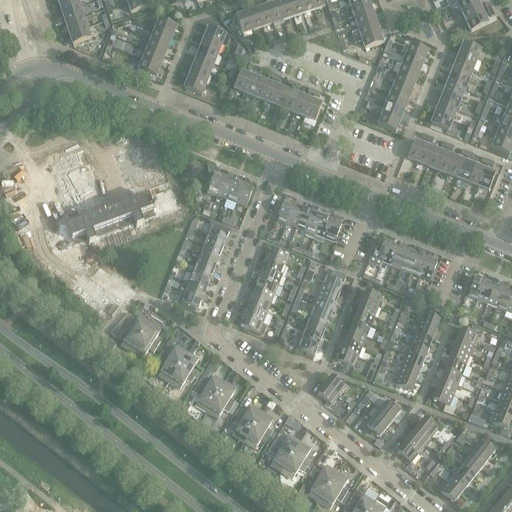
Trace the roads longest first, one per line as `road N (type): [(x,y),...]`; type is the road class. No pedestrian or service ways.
road 1 (residential): [(432,511),(215,339),(283,158)]
road 2 (secondary): [(240,511),(0,327)]
road 3 (secondary): [(0,349),(203,511)]
road 4 (residential): [(320,173),(355,85),(283,56)]
road 5 (unclassified): [(283,158),(147,104)]
